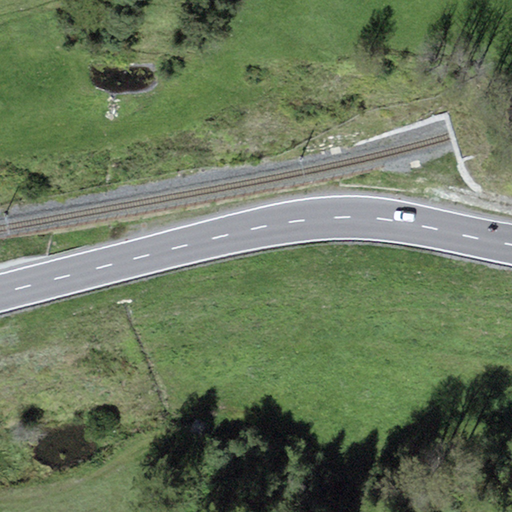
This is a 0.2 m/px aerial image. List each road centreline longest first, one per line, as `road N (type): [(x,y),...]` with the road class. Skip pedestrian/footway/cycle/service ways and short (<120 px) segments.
road 1 (primary): [(511,244),(382,218),(306,220),(0,292)]
road 2 (track): [(0,499),(150,473),(162,490),(157,511)]
road 3 (track): [(0,151),(177,120)]
